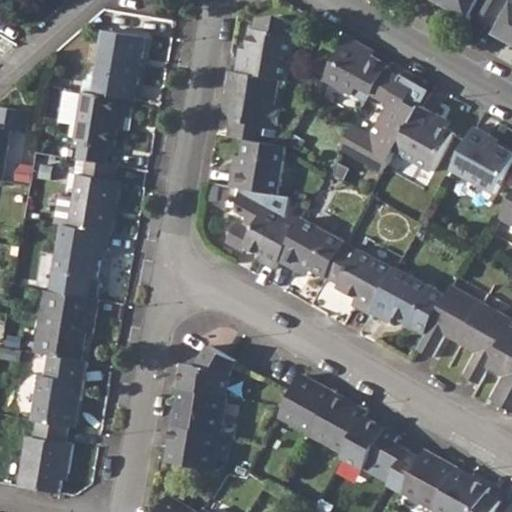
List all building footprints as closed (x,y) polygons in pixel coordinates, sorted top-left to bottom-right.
[(0,0),(0,24),(8,10),(5,7),(9,0),(0,0)] [(511,0),(434,0),(442,4),(472,21),(475,16),(488,23),(500,30),(498,35),(511,43),(511,0)] [(242,48),(237,71),(279,78),(287,79),(297,25),(276,12),(260,16),(258,29),(253,28),(250,49),(242,48)] [(88,81),(85,93),(135,103),(148,39),(107,32),(96,82),(88,81)] [(371,92),(387,64),(367,53),(367,51),(361,48),(363,44),(348,36),(325,76),(366,99),(370,93),(371,92)] [(371,92),(370,93),(390,104),(373,135),(357,127),(345,148),(383,169),(396,147),(419,107),(406,99),(414,85),(384,68),(371,92)] [(235,86),(230,89),(224,119),(233,120),(231,136),(250,140),(271,143),(279,130),(282,106),(274,105),(279,78),(237,71),(235,86)] [(82,143),(79,161),(89,162),(105,166),(108,148),(115,149),(122,118),(132,119),(135,103),(85,93),(76,142),(82,143)] [(419,107),(396,147),(432,168),(454,131),(444,126),(434,120),(439,113),(421,103),(419,107)] [(475,125),(451,167),(494,192),(511,159),(511,152),(486,137),(487,133),(475,125)] [(0,180),(1,181),(10,130),(0,128),(0,180)] [(236,167),(233,187),(242,188),(270,193),(281,195),(289,148),(286,146),(271,143),(250,140),(247,156),(245,167),(236,167)] [(81,178),(71,228),(111,235),(121,185),(116,184),(118,168),(105,166),(89,162),(85,178),(81,178)] [(279,259),(298,227),(267,209),(270,193),(242,188),(238,210),(248,217),(244,224),(239,220),(227,240),(242,249),(244,245),(263,256),(260,260),(274,268),(279,259)] [(511,191),(497,218),(511,226),(511,191)] [(298,227),(279,259),(298,270),(302,264),(312,269),(326,277),(346,242),(303,218),(298,227)] [(71,228),(65,227),(56,272),(97,280),(101,262),(103,251),(107,252),(108,252),(111,235),(71,228)] [(346,242),(326,277),(341,285),(339,287),(355,297),(352,304),(371,314),(372,312),(397,269),(347,240),(346,242)] [(397,269),(372,312),(390,322),(393,317),(411,326),(434,288),(397,268),(397,269)] [(453,284),(417,349),(429,356),(443,333),(461,342),(478,352),(465,376),(479,384),(488,368),(505,377),(493,398),(507,405),(511,408),(511,317),(484,302),(453,284)] [(50,291),(38,353),(53,355),(83,361),(88,333),(95,334),(101,301),(50,291)] [(184,364),(180,387),(224,394),(228,370),(234,359),(223,353),(208,345),(201,356),(196,365),(184,364)] [(43,376),(34,420),(41,422),(70,427),(73,428),(78,402),(83,402),(91,362),(83,361),(53,355),(49,377),(43,376)] [(303,375),(281,414),(314,433),(336,394),(303,375)] [(180,387),(174,424),(218,431),(224,394),(180,387)] [(336,394),(314,433),(346,451),(366,415),(368,412),(336,394)] [(399,435),(366,415),(346,451),(343,457),(365,469),(371,459),(382,466),(377,475),(391,483),(409,450),(396,442),(399,435)] [(31,435),(21,487),(60,494),(65,473),(70,475),(75,444),(67,443),(70,427),(41,422),(38,437),(31,435)] [(174,424),(168,461),(212,468),(218,431),(174,424)] [(391,483),(390,484),(436,509),(458,470),(426,451),(422,458),(409,451),(391,483)] [(458,470),(436,509),(440,511),(493,511),(500,502),(487,494),(490,488),(458,470)] [(193,511),(169,497),(159,511),(193,511)]
